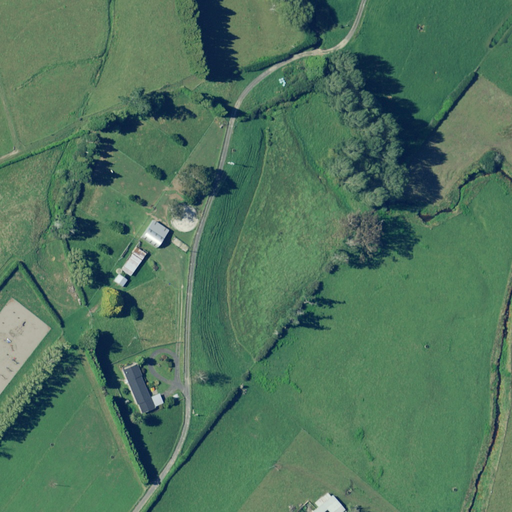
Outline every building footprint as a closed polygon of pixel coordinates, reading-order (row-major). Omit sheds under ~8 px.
[(167,231),(151,221),(140,238),(155,249),(167,231)] [(187,248),(173,238),(169,243),(184,253),(187,248)] [(143,255),(135,249),(120,270),(129,276),(143,255)] [(125,281),(117,275),(112,281),(121,287),(125,281)] [(146,392),(134,365),(121,371),(139,414),(161,405),(154,388),(146,392)] [(330,498),(326,494),(314,504),(317,508),(312,511),(322,511),(326,510),(327,511),(341,511),(343,511),(331,497),(330,498)]
